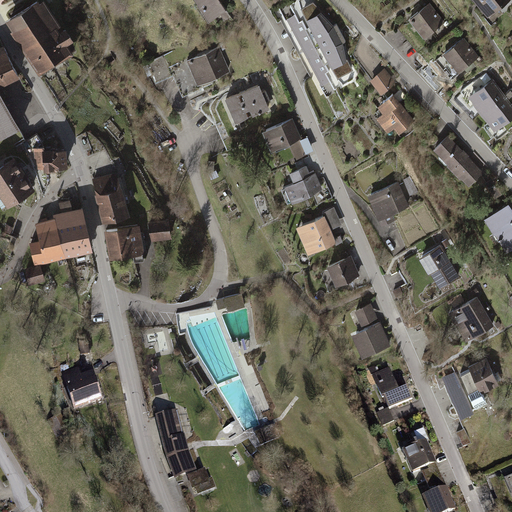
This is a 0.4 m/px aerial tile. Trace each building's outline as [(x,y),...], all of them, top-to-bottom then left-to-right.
[(61,24),(44,0),(42,0),(12,21),(28,44),(24,46),(40,70),(56,60),(41,37),(55,28),(61,24)] [(220,0),(196,0),(210,20),(216,16),(220,22),(230,15),(220,0)] [(477,0),(490,16),(509,0),(477,0)] [(312,3),(294,12),(298,21),(292,24),(320,75),(327,72),(332,81),(351,70),(346,61),(342,41),(345,40),(336,23),(333,25),(312,3)] [(430,3),(411,18),(425,36),(433,30),(440,38),(451,30),(430,3)] [(41,37),(56,60),(71,50),(66,43),(73,38),(66,27),(58,33),(55,28),(41,37)] [(464,38),(446,53),(460,71),(479,56),(464,38)] [(219,46),(189,58),(200,83),(210,79),(229,71),(219,46)] [(212,83),(210,79),(200,83),(189,58),(184,47),(149,61),(157,80),(174,73),(183,96),(212,83)] [(0,64),(12,58),(6,48),(0,51),(0,64)] [(0,91),(23,79),(12,58),(0,64),(0,91)] [(385,69),(373,80),(385,93),(397,83),(385,69)] [(504,96),(491,79),(467,98),(480,115),(504,96)] [(260,84),(245,90),(255,113),(271,106),(267,98),(270,97),(267,89),(263,91),(260,84)] [(255,113),(245,90),(228,97),(238,120),(255,113)] [(394,91),(381,101),(387,109),(378,116),(387,128),(397,121),(402,128),(415,118),(394,91)] [(0,143),(21,132),(0,92),(0,143)] [(511,117),(511,106),(504,96),(480,115),(493,132),(511,117)] [(225,100),(230,114),(234,112),(229,99),(225,100)] [(292,118),(266,129),(274,148),(290,141),(298,159),(307,154),(307,153),(301,139),(292,118)] [(450,135),(437,147),(451,163),(448,165),(459,177),(461,175),(469,183),(483,170),(450,135)] [(301,139),(307,153),(314,150),(309,136),(301,139)] [(47,149),(36,149),(36,161),(46,160),(46,172),(69,171),(69,151),(47,151),(47,149)] [(0,188),(23,174),(13,159),(0,167),(0,188)] [(310,171),(307,165),(292,171),(296,181),(287,186),(294,200),(322,188),(314,169),(310,171)] [(117,172),(94,178),(105,219),(128,213),(117,172)] [(33,190),(23,174),(0,188),(0,191),(8,205),(33,190)] [(503,193),(494,177),(487,181),(496,197),(503,193)] [(399,181),(370,193),(380,217),(410,205),(399,181)] [(56,217),(57,220),(66,256),(93,250),(83,210),(76,212),(73,201),(61,204),(63,215),(56,217)] [(511,208),(509,203),(486,217),(507,251),(511,247),(511,208)] [(326,214),(332,228),(343,224),(335,206),(324,211),(326,214)] [(332,228),(326,214),(299,226),(310,251),(337,239),(332,228)] [(169,218),(150,221),(153,239),(172,235),(169,218)] [(67,260),(66,256),(57,220),(38,224),(42,241),(31,243),(37,267),(42,266),(67,260)] [(139,224),(107,230),(112,257),(134,253),(135,260),(145,258),(144,252),(147,251),(144,232),(141,233),(139,224)] [(15,228),(8,225),(5,232),(12,235),(15,228)] [(441,244),(422,256),(440,286),(459,275),(441,244)] [(360,273),(352,255),(330,265),(338,283),(360,273)] [(42,266),(37,267),(27,270),(31,287),(46,283),(42,266)] [(403,286),(395,290),(399,298),(406,294),(403,286)] [(243,293),(217,299),(219,308),(228,306),(229,309),(246,305),(243,293)] [(478,296),(452,311),(468,339),(494,324),(478,296)] [(363,323),(377,317),(371,303),(357,309),(363,323)] [(381,321),(357,332),(361,343),(359,344),(364,355),(390,344),(381,321)] [(80,342),(82,357),(92,355),(89,340),(80,342)] [(460,380),(446,386),(457,410),(471,404),(473,408),(486,402),(481,391),(498,383),(487,357),(456,371),(460,380)] [(81,368),(64,373),(76,412),(105,403),(96,373),(83,377),(81,368)] [(390,370),(380,374),(383,382),(378,384),(384,398),(386,397),(391,409),(412,399),(407,388),(399,391),(390,370)] [(106,386),(110,402),(116,400),(111,384),(106,386)] [(159,407),(169,408),(170,399),(160,398),(159,407)] [(395,421),(390,409),(379,414),(385,426),(395,421)] [(176,411),(158,416),(168,458),(175,476),(196,468),(189,451),(185,435),(183,436),(176,411)] [(50,423),(58,441),(70,436),(63,418),(50,423)] [(275,425),(256,433),(262,446),(280,438),(275,425)] [(465,428),(457,431),(464,446),(472,443),(465,428)] [(421,444),(405,451),(414,472),(437,462),(428,441),(430,440),(425,429),(416,432),(421,444)] [(437,468),(423,474),(430,490),(444,483),(437,468)] [(205,469),(188,475),(193,489),(196,488),(198,495),(217,488),(213,477),(209,479),(205,469)] [(448,487),(425,497),(431,511),(449,511),(457,509),(448,487)]
